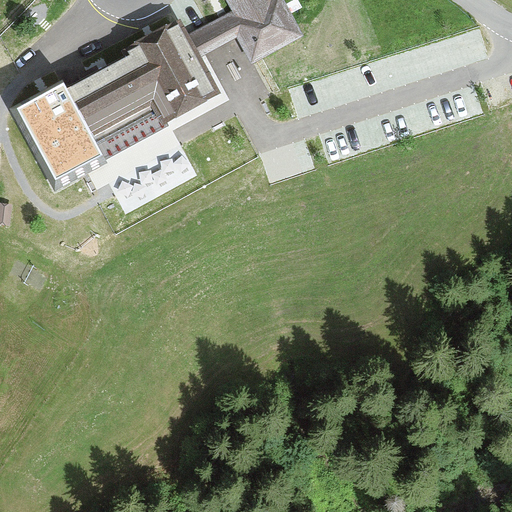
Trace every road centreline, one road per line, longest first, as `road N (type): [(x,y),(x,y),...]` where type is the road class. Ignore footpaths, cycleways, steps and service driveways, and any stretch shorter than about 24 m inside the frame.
road 1 (track): [(301,128),(269,133),(238,105),(120,167),(102,196),(63,215),(43,208),(25,187),(1,128)]
road 2 (track): [(1,128),(10,93),(102,0)]
